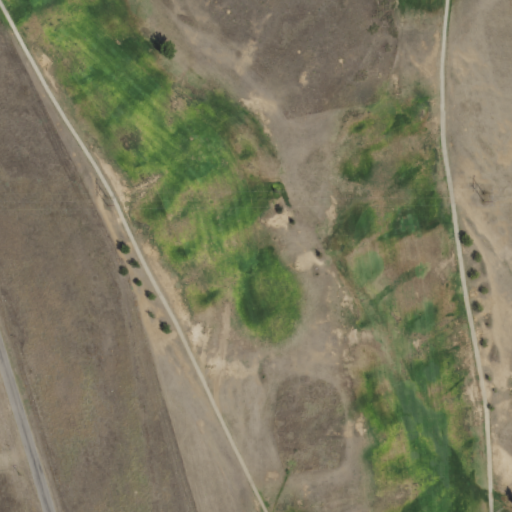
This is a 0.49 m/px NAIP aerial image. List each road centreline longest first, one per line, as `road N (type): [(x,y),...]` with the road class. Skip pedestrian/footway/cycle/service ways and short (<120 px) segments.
road 1 (track): [(263,511),(92,160),(0,2)]
road 2 (track): [(491,511),(485,416),(443,150),(447,0)]
road 3 (residential): [(0,351),(49,511)]
